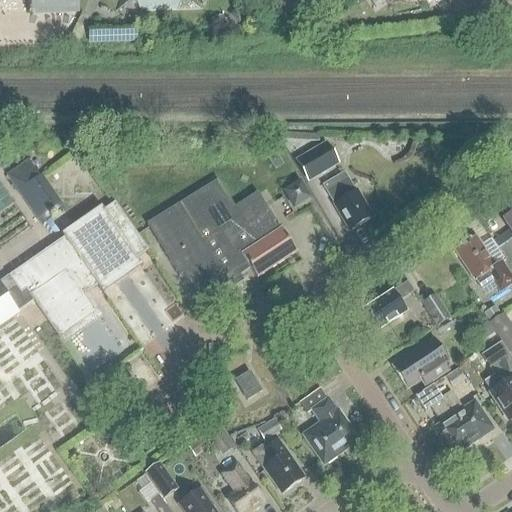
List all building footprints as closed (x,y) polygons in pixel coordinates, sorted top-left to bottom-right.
[(24,0),(26,16),(75,13),(74,0),(24,0)] [(140,12),(201,10),(195,0),(119,0),(113,13),(128,1),(140,12)] [(388,0),(367,0),(374,9),(388,0)] [(293,161),(307,183),(338,165),(325,142),(293,161)] [(274,171),(282,165),(273,151),(264,157),(274,171)] [(28,161),(6,176),(40,225),(49,218),(50,220),(54,217),(53,215),(61,209),(28,161)] [(346,180),(342,173),(321,186),(325,192),(333,205),(332,206),(339,217),(340,216),(349,232),(370,219),(361,203),(362,201),(358,195),(356,195),(354,192),(354,193),(346,180)] [(278,232),(272,223),(274,222),(265,208),(255,193),(234,207),(217,180),(145,225),(178,277),(182,274),(199,302),(218,289),(229,282),(229,283),(231,285),(233,289),(242,283),(239,277),(238,275),(243,271),(249,268),(256,279),(295,253),(280,230),(278,232)] [(283,193),(292,208),(308,199),(298,183),(283,193)] [(0,186),(0,216),(14,207),(0,186)] [(0,325),(19,313),(33,303),(30,299),(33,297),(61,336),(93,314),(82,298),(96,288),(101,295),(103,294),(97,286),(114,274),(134,261),(140,269),(141,268),(136,260),(147,252),(113,204),(102,211),(99,208),(98,209),(101,213),(76,230),(64,239),(61,234),(60,236),(62,239),(48,249),(6,278),(0,282),(0,325)] [(511,213),(501,220),(511,236),(511,213)] [(493,268),(474,239),(454,252),(480,291),(491,283),(497,293),(511,283),(511,279),(501,262),(493,268)] [(412,292),(406,283),(391,293),(390,292),(361,311),(375,332),(404,313),(397,302),(412,292)] [(449,318),(434,295),(420,304),(435,328),(449,318)] [(494,307),(483,314),(488,323),(500,316),(494,307)] [(487,324),(507,354),(511,351),(511,328),(502,314),(500,316),(488,323),(487,324)] [(445,322),(433,329),(437,336),(449,328),(445,322)] [(445,371),(436,357),(438,356),(429,343),(391,368),(405,389),(420,379),(424,386),(445,371)] [(511,420),(511,363),(499,344),(480,356),(497,381),(499,380),(502,384),(489,392),(493,399),(493,402),(496,404),(508,422),(511,420)] [(457,370),(444,378),(452,390),(464,382),(457,370)] [(245,402),(261,393),(248,372),(233,381),(245,402)] [(423,411),(429,407),(438,421),(446,416),(448,420),(433,430),(450,457),(470,444),(441,399),(432,385),(414,397),(423,411)] [(302,437),(323,465),(357,441),(341,419),(342,419),(337,412),(335,413),(320,391),(299,405),(306,414),(310,411),(320,424),(302,437)] [(470,444),(490,431),(473,404),(457,414),(454,410),(458,407),(449,394),(441,399),(470,444)] [(273,420),(259,429),(267,440),(281,431),(273,420)] [(220,453),(230,445),(218,428),(207,435),(220,453)] [(202,436),(186,447),(194,459),(210,447),(202,436)] [(260,447),(250,454),(268,480),(270,479),(281,495),(302,480),(276,442),(263,450),(260,447)] [(144,473),(162,500),(177,490),(158,463),(144,473)] [(247,483),(235,466),(221,476),(233,493),(225,499),(234,511),(247,511),(262,502),(248,483),(247,483)] [(212,511),(210,509),(213,506),(200,488),(178,504),(183,511),(212,511)] [(158,498),(150,504),(155,511),(164,506),(158,498)]
